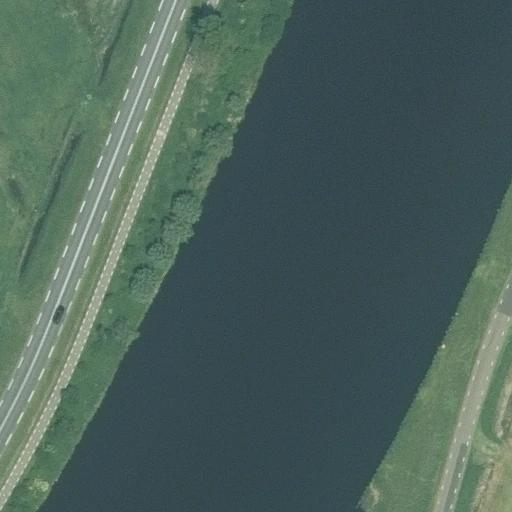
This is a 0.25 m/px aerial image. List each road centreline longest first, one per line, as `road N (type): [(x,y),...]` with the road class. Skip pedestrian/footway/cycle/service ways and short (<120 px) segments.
road 1 (primary): [(0,430),(177,0)]
road 2 (unclassified): [(441,511),(511,295)]
